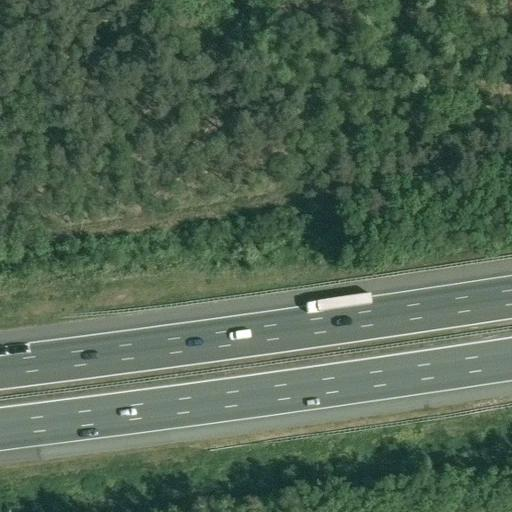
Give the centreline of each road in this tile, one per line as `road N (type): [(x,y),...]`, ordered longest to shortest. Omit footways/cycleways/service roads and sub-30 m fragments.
road 1 (motorway): [(511,296),(0,367)]
road 2 (motorway): [(0,429),(511,360)]
